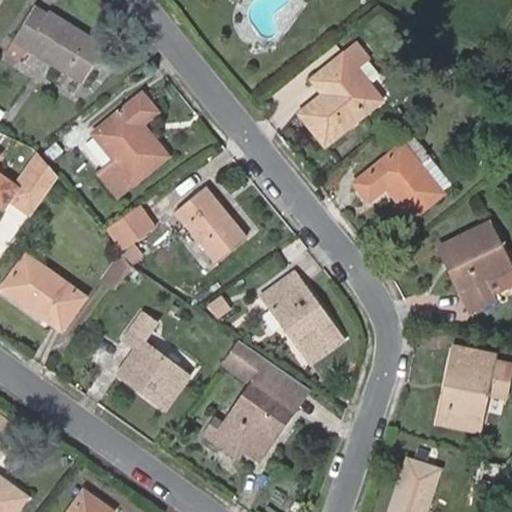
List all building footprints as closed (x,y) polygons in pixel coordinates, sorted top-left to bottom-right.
[(48,15),(34,7),(5,55),(19,64),(28,48),(84,82),(106,46),(50,12),(48,15)] [(357,44),(313,81),(325,94),(302,114),(324,143),(378,100),(368,86),(377,78),(378,74),(377,68),(357,44)] [(142,94),(95,133),(99,138),(88,146),(106,168),(100,174),(118,196),(168,156),(142,125),(157,113),(142,94)] [(412,138),(357,182),(370,199),(388,184),(413,216),(451,186),(412,138)] [(56,142),(45,151),(52,160),(63,151),(56,142)] [(31,217),(57,180),(37,154),(13,187),(0,177),(0,204),(3,206),(8,200),(31,217)] [(204,188),(176,211),(217,262),(246,238),(204,188)] [(110,228),(127,249),(161,222),(144,201),(110,228)] [(511,268),(490,224),(448,244),(461,273),(454,277),(470,310),(494,298),(491,293),(511,282),(511,268)] [(440,248),(454,277),(461,273),(448,244),(440,248)] [(133,246),(123,254),(131,263),(141,256),(133,246)] [(132,265),(131,263),(123,254),(120,251),(99,281),(114,291),(132,265)] [(85,297),(27,256),(5,288),(63,330),(85,297)] [(295,273),(264,295),(312,363),(343,341),(295,273)] [(218,299),(208,306),(218,319),(227,312),(218,299)] [(155,325),(143,315),(125,339),(137,349),(120,372),(167,408),(190,378),(143,342),(155,325)] [(276,364),(238,338),(222,362),(252,383),(224,425),(216,419),(205,434),(237,458),(244,448),(260,460),(295,411),(260,388),(276,364)] [(453,346),(446,385),(452,387),(444,423),(477,430),(485,394),(503,398),(510,364),(493,360),(494,355),(453,346)] [(310,388),(276,364),(260,388),(295,411),(310,388)] [(438,421),(444,423),(452,387),(446,385),(438,421)] [(0,454),(5,448),(0,443),(0,511),(15,511),(27,496),(0,477),(0,454)] [(425,511),(439,470),(407,459),(389,511),(425,511)] [(113,511),(114,511),(85,490),(69,511),(113,511)]
